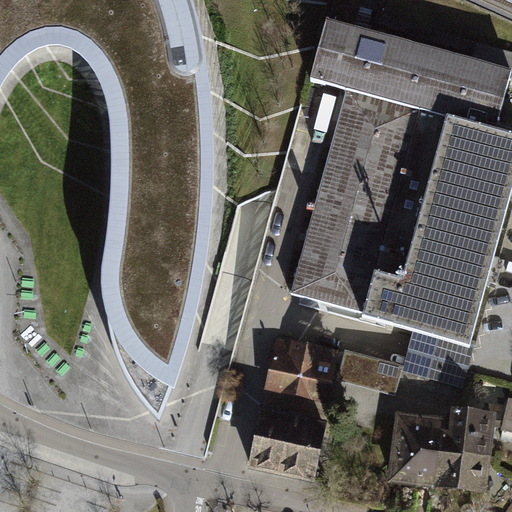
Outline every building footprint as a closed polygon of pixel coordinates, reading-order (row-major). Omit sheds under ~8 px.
[(0,0),(0,91),(7,79),(23,59),(41,49),(59,48),(77,54),(90,68),(101,88),(107,108),(110,140),(110,187),(106,237),(101,266),(101,295),(107,323),(111,345),(123,375),(138,399),(160,423),(182,366),(197,313),(206,273),(209,241),(212,205),(214,167),(214,131),(209,85),(205,49),(192,0),(0,0)] [(403,372),(465,390),(511,202),(511,133),(499,130),(511,75),(511,53),(367,11),(369,0),(334,0),(329,20),(325,19),(308,82),(346,92),(290,301),(415,334),(405,366),(403,372)] [(278,341),(268,394),(325,405),(335,351),(278,341)] [(405,366),(344,352),(339,380),(397,395),(403,372),(405,366)] [(511,399),(510,398),(508,405),(502,430),(502,432),(511,433),(511,399)] [(452,418),(397,413),(386,486),(488,496),(496,428),(502,430),(508,405),(488,404),(487,411),(453,408),(452,418)] [(326,426),(262,413),(250,467),(315,480),(326,426)]
